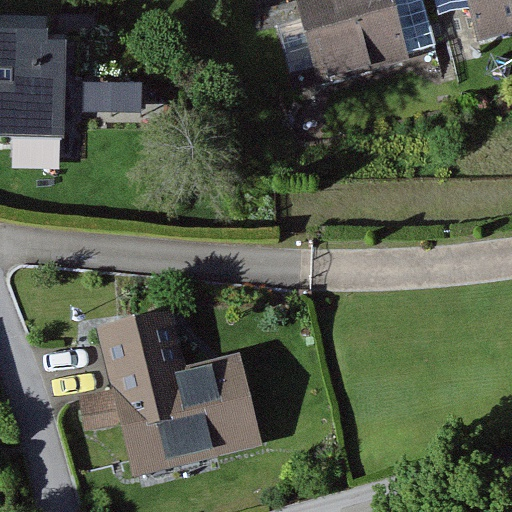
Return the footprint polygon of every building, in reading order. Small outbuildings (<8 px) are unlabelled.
[(423,55),(405,0),(296,0),(275,6),(302,92),(423,55)] [(511,40),(511,0),(454,0),(471,53),(511,40)] [(0,130),(59,132),(61,29),(0,27),(0,130)] [(141,85),(75,84),(74,112),(141,114),(141,85)] [(182,373),(168,318),(105,334),(139,472),(257,444),(236,360),(182,373)]
